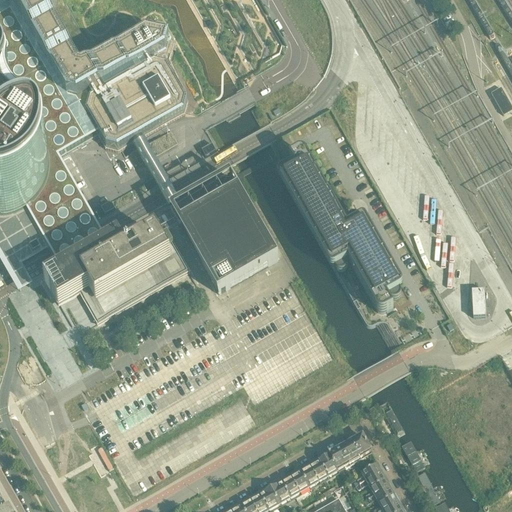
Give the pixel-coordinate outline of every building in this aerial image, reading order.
[(176,73),(175,72),(174,71),(174,70),(173,68),(173,69),(172,68),(172,67),(172,66),(171,65),(170,64),(169,62),(169,61),(170,61),(170,60),(170,59),(171,57),(171,56),(172,55),(171,55),(173,48),(174,47),(173,47),(174,46),(174,44),(174,43),(174,42),(173,41),(172,40),(172,38),(171,38),(171,37),(170,36),(169,35),(170,35),(169,34),(168,33),(168,32),(168,31),(167,31),(167,30),(166,29),(165,28),(166,28),(165,26),(165,27),(164,26),(164,25),(164,24),(163,24),(162,23),(160,23),(159,22),(158,22),(156,22),(141,31),(141,32),(110,50),(88,45),(62,0),(0,0),(0,231),(21,268),(49,251),(62,274),(110,247),(59,162),(85,145),(98,138),(99,139),(99,140),(100,140),(100,141),(101,143),(102,144),(101,144),(102,145),(103,146),(103,147),(104,147),(104,148),(105,150),(106,151),(107,151),(109,152),(110,152),(111,152),(112,153),(114,153),(115,153),(116,154),(118,154),(119,153),(119,154),(121,153),(120,153),(121,152),(122,152),(123,152),(123,151),(124,151),(125,150),(126,149),(126,150),(128,149),(127,149),(128,148),(129,148),(130,148),(130,147),(131,147),(132,146),(133,145),(133,146),(135,145),(134,145),(135,144),(136,144),(137,144),(137,143),(138,143),(139,142),(140,141),(140,142),(142,141),(141,141),(142,140),(143,140),(144,140),(144,139),(145,139),(146,138),(147,137),(147,138),(149,137),(148,137),(150,136),(151,136),(151,135),(152,135),(153,134),(154,133),(154,134),(156,133),(157,132),(158,131),(159,131),(160,130),(161,129),(161,130),(163,129),(164,128),(165,127),(166,127),(167,126),(168,125),(168,126),(170,125),(171,124),(172,123),(173,123),(174,122),(175,121),(175,122),(177,121),(178,120),(179,119),(180,119),(181,118),(182,117),(184,117),(185,116),(185,114),(186,113),(186,112),(186,110),(187,109),(187,108),(187,107),(188,105),(188,104),(187,103),(188,102),(187,101),(186,100),(185,99),(185,98),(184,96),(183,95),(184,95),(183,94),(182,93),(181,92),(181,91),(180,89),(179,88),(180,88),(179,87),(178,86),(177,85),(177,84),(176,82),(175,81),(176,81),(175,80),(178,78),(176,75),(176,73)] [(284,0),(303,35),(315,28),(299,0),(284,0)] [(500,90),(491,95),(491,96),(502,117),(503,117),(504,117),(511,112),(511,109),(501,91),(501,90),(500,90)] [(201,152),(202,152),(205,159),(216,152),(212,145),(201,152)] [(293,157),(291,158),(290,158),(290,157),(289,157),(288,157),(287,157),(283,159),(281,160),(280,161),(279,161),(278,162),(277,163),(277,164),(276,165),(276,166),(276,167),(276,168),(276,169),(277,170),(277,171),(282,179),(281,179),(281,180),(281,181),(281,182),(281,183),(281,184),(288,197),(327,265),(329,269),(330,270),(331,270),(331,271),(332,271),(333,271),(334,271),(339,280),(360,317),(363,322),(365,326),(366,327),(367,328),(368,328),(369,328),(370,329),(371,328),(372,328),(373,328),(374,328),(374,327),(375,327),(376,327),(376,326),(382,323),(383,323),(383,322),(382,321),(380,317),(383,316),(384,316),(384,315),(385,315),(387,314),(393,310),(392,308),(389,303),(387,299),(388,298),(389,299),(389,300),(390,301),(391,301),(392,302),(393,302),(394,302),(395,302),(396,302),(397,302),(398,301),(399,301),(399,300),(400,300),(401,299),(401,298),(401,297),(401,296),(401,295),(401,294),(401,293),(401,292),(400,292),(401,291),(402,290),(402,289),(402,288),(402,287),(402,286),(401,285),(396,275),(367,224),(366,223),(365,222),(365,221),(364,221),(363,221),(362,221),(361,221),(360,221),(360,220),(359,220),(359,219),(358,219),(358,218),(357,218),(356,218),(355,217),(354,217),(353,217),(352,218),(351,218),(350,219),(349,219),(348,220),(348,221),(348,222),(347,223),(347,224),(347,225),(346,226),(344,223),(322,185),(320,181),(307,158),(306,157),(306,156),(305,155),(304,155),(303,154),(302,154),(301,154),(300,154),(299,154),(298,154),(297,155),(296,156),(293,157)] [(179,223),(216,294),(277,263),(234,177),(210,190),(213,197),(205,201),(209,208),(179,223)] [(101,209),(101,210),(105,216),(115,210),(111,203),(101,209)] [(129,242),(128,243),(125,244),(125,243),(124,244),(125,245),(121,247),(118,242),(110,247),(46,283),(60,307),(82,294),(87,302),(86,302),(87,302),(84,304),(97,327),(128,309),(189,274),(179,256),(164,230),(160,222),(128,241),(129,242)] [(484,292),(472,292),(473,320),(486,319),(484,292)] [(391,433),(394,434),(397,432),(397,429),(387,411),(384,410),(382,412),(381,415),(391,433)] [(345,447),(355,465),(365,460),(364,458),(371,454),(362,437),(345,447)] [(328,457),(338,473),(344,469),(345,471),(355,465),(345,447),(335,453),(334,452),(329,455),(330,456),(328,457)] [(401,453),(412,472),(414,472),(417,471),(418,468),(407,450),(405,449),(402,451),(401,453)] [(97,453),(109,474),(114,471),(102,450),(97,453)] [(300,473),(309,490),(338,474),(338,473),(328,457),(329,458),(328,458),(327,457),(323,459),(323,461),(305,471),(304,470),(301,472),(301,474),(300,473)] [(353,485),(355,489),(381,474),(380,471),(381,471),(378,466),(369,470),(362,475),(361,475),(364,479),(353,485)] [(359,470),(362,475),(369,470),(367,466),(359,470)] [(352,473),(356,478),(361,475),(358,470),(352,473)] [(270,491),(280,507),(309,490),(300,473),(300,475),(298,474),(295,476),(295,477),(277,488),(275,487),(272,489),(272,490),(270,491)] [(368,487),(370,491),(387,482),(384,476),(383,477),(381,474),(355,489),(357,493),(368,487)] [(427,499),(429,499),(432,498),(433,495),(422,477),(420,476),(417,478),(416,480),(427,499)] [(366,498),(368,502),(390,489),(388,487),(389,486),(387,482),(370,491),(372,495),(366,498)] [(337,487),(334,489),(323,495),(325,499),(339,491),(337,487)] [(377,502),(379,506),(395,497),(392,491),(391,492),(390,489),(368,502),(364,504),(366,508),(377,502)] [(240,508),(242,511),(271,511),(280,507),(270,491),(269,492),(267,491),(264,493),(264,495),(246,505),(245,504),(241,506),(241,508),(240,508)] [(377,511),(386,511),(399,505),(397,502),(398,502),(395,497),(379,506),(381,510),(377,511)] [(354,511),(347,498),(339,502),(339,501),(319,511),(354,511)]
